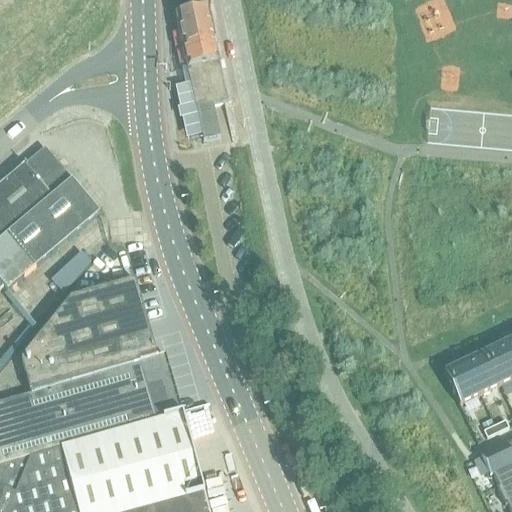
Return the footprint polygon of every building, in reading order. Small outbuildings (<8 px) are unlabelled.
[(208,11),(175,17),(188,80),(189,80),(202,144),(220,141),(213,107),(227,104),(208,11)] [(0,292),(3,290),(7,296),(100,218),(44,152),(0,189),(0,292)] [(85,251),(55,281),(68,293),(98,263),(85,251)] [(22,362),(31,397),(158,362),(136,282),(72,300),(22,362)] [(511,343),(503,347),(511,365),(511,343)] [(511,383),(511,365),(503,347),(484,357),(500,390),(511,383)] [(500,390),(484,357),(464,366),(480,399),(500,390)] [(0,469),(59,451),(156,423),(155,421),(173,416),(158,362),(31,397),(0,405),(0,469)] [(480,399),(464,366),(444,376),(459,409),(480,399)] [(194,411),(193,429),(208,430),(209,412),(194,411)] [(206,511),(199,485),(181,418),(156,424),(157,425),(62,451),(77,511),(206,511)] [(505,424),(495,429),(498,437),(509,431),(505,424)] [(498,437),(495,429),(484,434),(487,442),(498,437)] [(511,444),(481,459),(490,478),(492,477),(498,489),(496,490),(496,491),(511,483),(511,444)] [(76,511),(59,451),(0,469),(0,511),(76,511)] [(511,511),(511,483),(496,491),(505,509),(507,508),(508,511),(511,511)]
